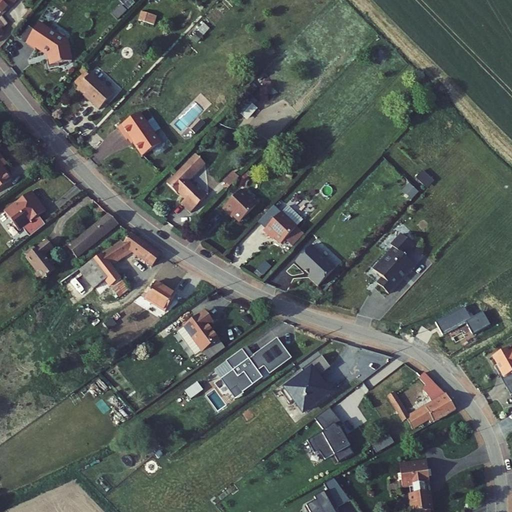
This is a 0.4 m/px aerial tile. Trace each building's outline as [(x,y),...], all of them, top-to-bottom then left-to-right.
[(0,0),(0,26),(5,33),(14,25),(10,20),(17,13),(10,3),(12,0),(0,0)] [(112,13),(116,19),(126,12),(122,6),(112,13)] [(141,11),(138,21),(154,25),(157,16),(141,11)] [(77,33),(51,13),(37,33),(46,39),(48,38),(59,46),(60,51),(58,51),(59,59),(70,57),(69,55),(82,53),(80,37),(78,38),(77,33)] [(88,78),(99,67),(96,64),(85,75),(88,78)] [(97,91),(108,101),(122,86),(100,65),(99,67),(88,78),(87,79),(98,90),(97,91)] [(262,82),(262,98),(271,98),(272,82),(262,82)] [(150,103),(128,119),(138,131),(140,129),(154,147),(172,134),(150,103)] [(356,122),(351,127),(356,132),(361,127),(356,122)] [(9,142),(5,145),(15,159),(20,156),(9,142)] [(15,159),(5,145),(0,148),(0,178),(5,185),(24,172),(15,159)] [(193,189),(188,194),(198,204),(213,188),(196,172),(213,154),(203,145),(174,174),(184,184),(186,182),(193,189)] [(230,187),(240,178),(233,172),(224,181),(230,187)] [(233,208),(235,207),(245,216),(260,199),(245,185),(227,203),(233,208)] [(41,187),(13,207),(27,227),(31,224),(38,233),(49,225),(43,216),(55,207),(41,187)] [(294,197),(287,204),(303,219),(310,212),(294,197)] [(276,228),(277,227),(287,236),(303,219),(287,204),(270,223),(276,228)] [(119,226),(108,215),(72,242),(81,255),(119,226)] [(413,237),(401,226),(391,237),(394,239),(373,261),(382,270),(377,275),(388,286),(414,257),(404,247),(413,237)] [(168,255),(154,242),(149,248),(135,234),(130,240),(128,238),(100,258),(113,278),(126,296),(137,288),(119,262),(138,248),(158,266),(168,255)] [(44,242),(34,250),(54,276),(65,268),(52,250),(62,243),(56,235),(45,244),(44,242)] [(340,259),(317,237),(301,254),(315,266),(313,268),(322,277),(340,259)] [(101,286),(113,278),(100,258),(88,267),(101,286)] [(182,290),(161,282),(154,298),(175,307),(182,290)] [(94,318),(71,287),(41,309),(63,340),(94,318)] [(197,322),(213,347),(230,336),(221,321),(224,318),(217,307),(197,322)] [(298,355),(284,336),(262,352),(262,353),(258,356),(251,347),(235,358),(241,367),(229,376),(236,387),(243,382),(248,389),(268,375),(262,366),(269,362),(275,371),(298,355)] [(511,345),(499,353),(504,362),(501,363),(504,368),(507,367),(511,373),(511,372),(511,345)] [(341,360),(332,348),(313,362),(316,366),(292,384),(300,391),(304,393),(305,393),(314,405),(340,385),(334,377),(332,379),(326,371),(341,360)] [(426,376),(420,379),(431,394),(437,390),(426,376)] [(248,389),(243,382),(236,387),(242,395),(249,390),(248,389)] [(422,426),(425,430),(455,412),(446,399),(414,418),(397,393),(392,397),(416,430),(422,426)] [(353,419),(339,401),(324,413),(334,425),(317,434),(324,447),(328,445),(334,453),(343,448),(347,457),(363,448),(359,441),(360,440),(349,421),(353,419)] [(372,444),(376,452),(394,444),(390,436),(372,444)] [(428,508),(428,511),(446,511),(445,506),(448,505),(445,487),(440,487),(439,480),(444,479),(441,455),(414,459),(417,483),(424,482),(425,489),(423,489),(425,508),(428,508)]
